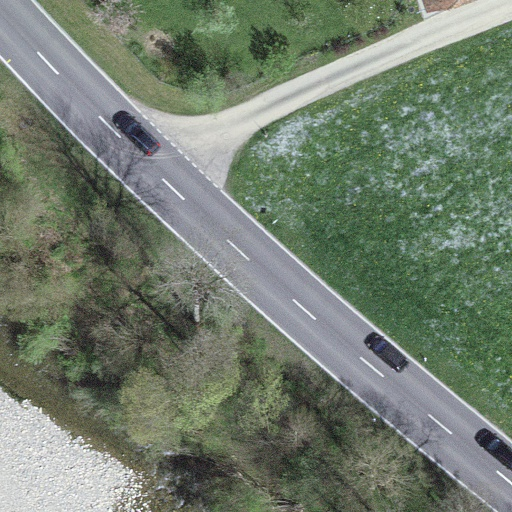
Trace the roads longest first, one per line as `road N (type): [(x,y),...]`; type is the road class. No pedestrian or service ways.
road 1 (secondary): [(511,484),(152,165),(0,8)]
road 2 (track): [(152,165),(511,1)]
